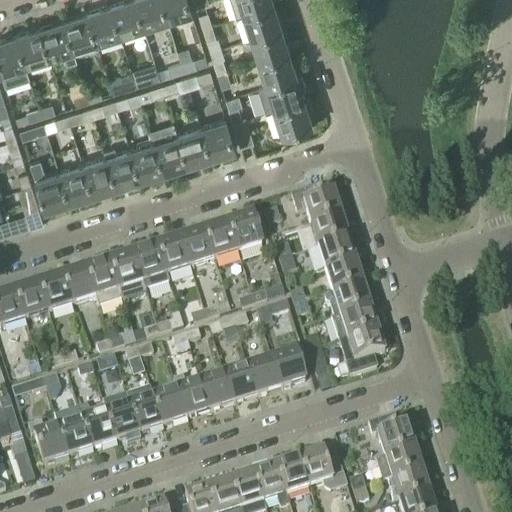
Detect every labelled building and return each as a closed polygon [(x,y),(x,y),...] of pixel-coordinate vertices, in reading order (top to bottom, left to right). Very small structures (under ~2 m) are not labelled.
[(119,38),(143,30),(133,0),(110,8),(119,38)] [(143,30),(166,23),(159,0),(134,0),(133,0),(143,30)] [(159,0),(166,23),(189,15),(184,0),(159,0)] [(270,0),(228,0),(235,20),(243,18),(273,9),(270,0)] [(96,45),(119,38),(110,8),(85,15),(95,45),(96,45)] [(251,42),(280,32),(273,9),(243,18),(251,42)] [(201,31),(211,28),(207,14),(197,17),(201,31)] [(85,15),(62,23),(71,53),(72,52),(86,48),(87,53),(97,50),(96,45),(95,45),(85,15)] [(62,23),(39,30),(48,60),(62,55),(65,66),(75,63),(72,52),(71,53),(62,23)] [(205,43),(215,40),(211,28),(201,31),(205,43)] [(24,67),(48,60),(39,30),(14,38),(23,68),(24,67)] [(258,66),(288,57),(280,32),(251,42),(258,66)] [(14,38),(0,42),(0,72),(1,75),(4,87),(28,80),(24,67),(23,68),(14,38)] [(183,75),(206,67),(203,57),(179,65),(183,75)] [(265,89),(295,80),(295,78),(288,57),(258,66),(265,88),(265,89)] [(217,79),(227,76),(222,61),(212,64),(217,79)] [(170,79),(183,75),(179,65),(166,69),(170,79)] [(199,86),(212,82),(209,72),(184,80),(188,92),(199,88),(199,86)] [(135,90),(149,85),(146,76),(132,80),(135,90)] [(220,91),(230,88),(227,76),(217,79),(220,91)] [(265,88),(257,90),(265,114),(273,112),(273,113),(303,104),(299,92),(305,90),(300,76),(295,78),(295,80),(265,89),(265,88)] [(122,94),(135,90),(132,80),(119,84),(122,94)] [(177,95),(188,92),(184,80),(161,87),(164,97),(177,93),(177,95)] [(151,101),(164,97),(161,87),(137,95),(141,105),(151,102),(151,101)] [(88,105),(101,100),(98,91),(84,95),(88,105)] [(75,109),(88,105),(84,95),(72,99),(75,109)] [(130,109),(141,105),(137,95),(113,103),(116,113),(130,108),(130,109)] [(104,116),(116,113),(113,103),(89,110),(93,121),(104,117),(104,116)] [(280,137),(310,128),(303,104),(273,113),(280,137)] [(40,120),(54,116),(51,106),(37,110),(40,120)] [(242,123),(241,121),(237,109),(227,112),(232,126),(242,123)] [(28,124),(40,120),(37,110),(25,114),(28,124)] [(83,124),(93,121),(89,110),(66,118),(69,127),(82,123),(83,124)] [(56,131),(69,127),(66,118),(53,122),(56,131)] [(242,123),(232,126),(239,149),(253,145),(245,120),(241,121),(242,123)] [(200,130),(209,160),(232,153),(223,123),(200,130)] [(172,124),(149,132),(153,145),(163,175),(186,168),(176,137),(172,124)] [(22,142),(46,135),(43,125),(19,133),(22,142)] [(6,146),(16,142),(11,128),(1,131),(6,146)] [(186,168),(209,160),(200,130),(176,137),(186,168)] [(10,158),(19,154),(16,142),(6,146),(10,158)] [(138,183),(163,175),(153,145),(128,152),(138,183)] [(128,152),(116,156),(114,149),(103,153),(105,160),(115,190),(138,183),(128,152)] [(115,190),(105,160),(82,167),(91,197),(115,190)] [(57,175),(45,179),(39,162),(29,165),(34,183),(43,213),(67,205),(57,175)] [(67,205),(91,197),(82,167),(57,175),(67,205)] [(31,189),(30,188),(26,175),(16,178),(21,191),(21,193),(31,189)] [(21,191),(17,192),(24,215),(38,211),(31,189),(21,193),(21,191)] [(318,189),(290,198),(296,217),(306,214),(310,227),(340,217),(340,214),(338,207),(335,202),(333,194),(321,198),(318,189)] [(267,227),(279,223),(275,211),(263,215),(267,227)] [(251,217),(227,225),(237,256),(261,248),(251,217)] [(340,217),(310,227),(317,250),(347,241),(347,237),(345,229),(343,226),(340,217)] [(0,239),(14,235),(9,221),(0,223),(0,239)] [(227,225),(203,232),(213,263),(237,256),(227,225)] [(203,232),(179,240),(189,271),(213,263),(203,232)] [(179,240),(156,247),(165,278),(166,278),(189,271),(179,240)] [(347,241),(317,250),(324,273),(355,263),(358,262),(359,259),(356,249),(354,248),(353,248),(350,249),(348,242),(347,241)] [(279,263),(291,259),(287,246),(274,249),(279,263)] [(156,247),(132,255),(144,293),(168,285),(166,278),(165,278),(156,247)] [(132,255),(108,262),(121,303),(122,303),(122,304),(146,297),(144,293),(132,255)] [(282,274),(294,270),(291,259),(279,263),(282,274)] [(108,262),(85,270),(95,301),(98,311),(121,303),(108,262)] [(355,263),(324,273),(328,285),(332,296),(362,286),(362,283),(360,275),(358,273),(356,266),(355,263)] [(85,270),(60,277),(70,309),(95,301),(85,270)] [(60,277),(37,285),(47,316),(70,309),(60,277)] [(37,285),(13,292),(23,324),(47,316),(37,285)] [(332,296),(323,298),(325,305),(328,307),(332,320),(330,321),(330,322),(370,310),(369,308),(369,305),(367,297),(365,295),(362,286),(332,296)] [(250,308),(284,297),(281,288),(263,293),(263,294),(247,299),(250,308)] [(293,309),(306,305),(301,291),(289,295),(293,309)] [(13,292),(0,296),(0,330),(23,324),(13,292)] [(241,312),(250,308),(247,299),(237,302),(241,312)] [(269,319),(289,313),(286,303),(266,309),(269,319)] [(297,319),(309,316),(306,305),(293,309),(297,319)] [(216,309),(203,313),(206,323),(219,319),(216,309)] [(370,310),(330,322),(337,344),(338,345),(346,343),(377,333),(376,332),(380,331),(380,330),(382,326),(379,319),(376,317),(375,317),(372,318),(370,311),(370,310)] [(203,313),(190,318),(193,327),(206,323),(203,313)] [(244,316),(231,320),(234,330),(247,326),(244,316)] [(231,320),(218,325),(221,334),(234,330),(231,320)] [(159,338),(172,334),(169,324),(168,324),(158,328),(156,329),(159,338)] [(159,338),(156,329),(143,333),(146,342),(159,338)] [(197,331),(184,335),(187,345),(200,341),(197,331)] [(346,343),(338,345),(349,380),(377,371),(373,359),(384,355),(386,355),(389,349),(387,342),(383,340),(382,339),(379,340),(377,333),(346,343)] [(184,335),(171,340),(174,348),(173,349),(176,357),(190,353),(187,345),(184,335)] [(308,355),(320,351),(315,338),(304,341),(308,355)] [(124,349),(121,340),(118,341),(108,344),(112,353),(124,349)] [(112,353),(108,344),(105,345),(95,348),(98,358),(112,353)] [(150,346),(137,351),(140,360),(153,356),(150,346)] [(137,351),(124,355),(126,364),(140,360),(137,351)] [(294,353),(270,361),(280,392),(304,384),(303,380),(298,366),(305,364),(301,351),(294,353)] [(316,380),(327,376),(320,351),(308,355),(316,380)] [(74,354),(61,359),(64,369),(78,365),(74,354)] [(61,359),(48,363),(51,373),(64,369),(61,359)] [(117,371),(113,359),(95,364),(99,376),(117,371)] [(267,362),(246,368),(256,399),(280,392),(270,361),(267,362)] [(89,366),(76,370),(79,380),(92,375),(89,366)] [(243,369),(222,376),(232,407),(256,399),(246,368),(243,369)] [(16,384),(30,380),(26,370),(13,374),(16,384)] [(42,392),(58,386),(56,376),(38,382),(42,392)] [(220,377),(199,383),(209,415),(232,407),(222,376),(220,377)] [(182,380),(173,383),(175,391),(185,422),(209,415),(199,383),(196,385),(185,388),(182,380)] [(14,401),(42,392),(38,382),(11,391),(14,401)] [(149,390),(125,398),(128,406),(138,437),(161,430),(152,399),(149,390)] [(172,392),(152,399),(161,430),(185,422),(175,391),(172,392)] [(125,397),(101,405),(103,409),(114,445),(124,442),(125,447),(139,442),(138,437),(128,406),(125,398),(125,397)] [(86,408),(77,411),(91,452),(114,445),(103,409),(100,410),(89,413),(86,408)] [(6,428),(15,425),(10,410),(1,413),(6,428)] [(74,412),(53,418),(67,460),(91,452),(77,411),(74,412)] [(40,424),(27,428),(31,439),(34,438),(43,467),(67,460),(53,418),(53,419),(56,429),(54,430),(44,433),(40,424)] [(392,419),(366,428),(370,440),(372,439),(374,438),(396,431),(392,419)] [(10,439),(19,436),(15,425),(6,428),(10,439)] [(382,461),(413,451),(413,450),(413,447),(411,440),(408,437),(405,428),(396,431),(374,438),(381,460),(382,461)] [(12,460),(25,456),(22,446),(9,450),(12,460)] [(389,484),(420,474),(420,473),(420,470),(418,463),(416,460),(413,451),(382,461),(381,460),(374,462),(381,485),(389,483),(389,484)] [(346,491),(337,462),(325,466),(321,455),(308,458),(308,457),(301,460),(301,461),(297,462),(307,493),(323,488),(324,494),(330,496),(346,491)] [(284,501),(287,500),(307,493),(297,462),(289,465),(285,465),(278,467),(275,469),(274,469),(284,501)] [(289,507),(287,500),(284,501),(274,469),(263,473),(262,472),(255,474),(256,475),(251,477),(261,508),(277,503),(279,511),(289,507)] [(397,508),(428,497),(427,493),(425,486),(424,486),(420,474),(389,484),(397,508)] [(262,511),(261,508),(251,477),(240,480),(233,482),(233,483),(228,484),(237,511),(262,511)] [(353,496),(365,492),(361,479),(349,483),(353,496)] [(237,511),(228,484),(217,488),(217,487),(210,489),(210,490),(206,491),(212,511),(237,511)] [(212,511),(206,491),(198,494),(194,494),(186,496),(184,498),(183,499),(186,508),(175,511),(174,511),(212,511)] [(357,508),(369,504),(365,492),(353,496),(357,508)] [(433,511),(432,509),(431,509),(428,497),(397,508),(397,511),(433,511)]
